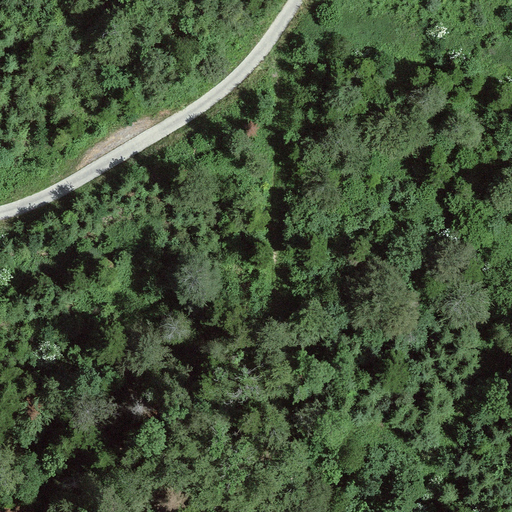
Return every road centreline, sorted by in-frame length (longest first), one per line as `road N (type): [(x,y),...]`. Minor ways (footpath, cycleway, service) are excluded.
road 1 (track): [(257,55),(275,73),(281,104),(277,238),(291,372),(271,511)]
road 2 (unclassified): [(0,213),(80,178),(197,108),(257,55),(297,0)]
